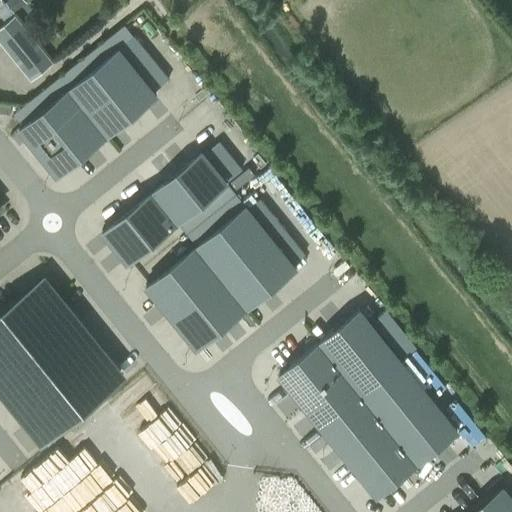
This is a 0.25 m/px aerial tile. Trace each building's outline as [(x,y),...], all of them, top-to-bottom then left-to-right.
[(26,2),(24,0),(6,0),(4,2),(13,12),(26,2)] [(52,63),(14,15),(0,26),(0,39),(32,80),(52,63)] [(56,174),(155,94),(118,47),(18,127),(56,174)] [(0,111),(9,112),(10,102),(0,101),(0,111)] [(126,261),(226,181),(201,149),(101,230),(126,261)] [(195,347),(295,266),(245,204),(145,284),(195,347)] [(21,298),(4,311),(80,405),(119,373),(52,291),(56,289),(44,273),(18,294),(21,298)] [(278,373),(375,494),(456,428),(358,307),(278,373)] [(80,405),(4,311),(0,314),(0,386),(41,437),(80,405)] [(511,511),(511,497),(502,485),(468,511),(511,511)]
